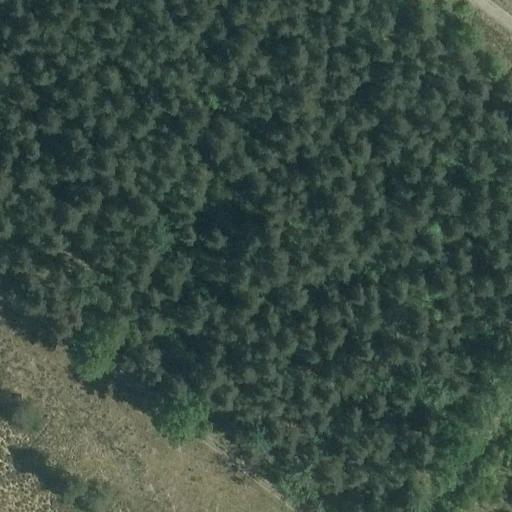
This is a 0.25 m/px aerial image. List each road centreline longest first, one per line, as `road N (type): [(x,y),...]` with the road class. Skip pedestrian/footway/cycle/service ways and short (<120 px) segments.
road 1 (track): [(299,511),(0,286)]
road 2 (track): [(511,380),(415,511)]
